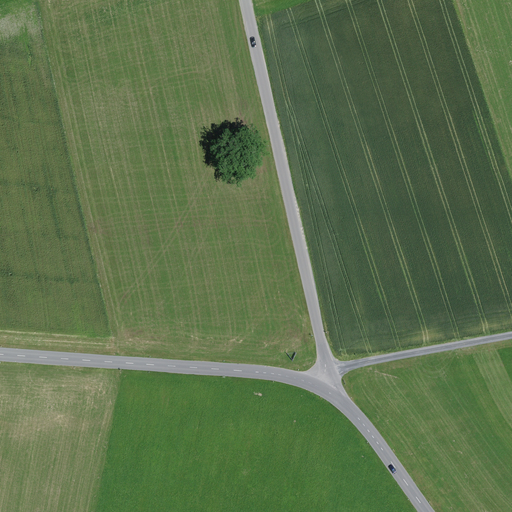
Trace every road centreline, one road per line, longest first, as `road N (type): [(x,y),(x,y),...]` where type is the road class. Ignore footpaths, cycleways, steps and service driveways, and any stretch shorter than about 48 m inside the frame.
road 1 (unclassified): [(244,0),(330,371),(319,387)]
road 2 (tertiary): [(0,359),(261,375),(319,387)]
road 3 (track): [(511,338),(330,371)]
road 4 (tertiary): [(319,387),(357,417),(426,511)]
